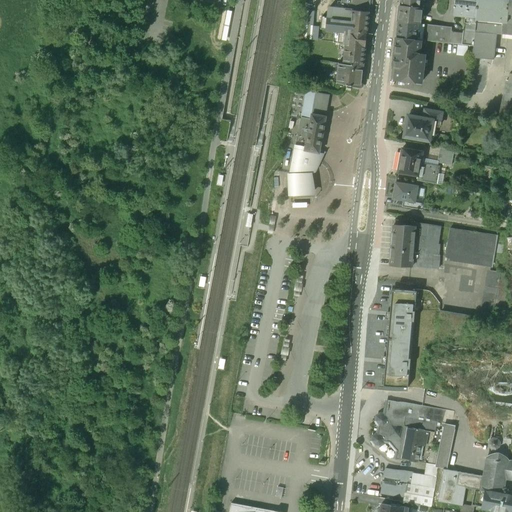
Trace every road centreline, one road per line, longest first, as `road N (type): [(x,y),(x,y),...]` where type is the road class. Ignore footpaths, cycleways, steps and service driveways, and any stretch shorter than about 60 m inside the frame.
road 1 (track): [(150,511),(238,0)]
road 2 (secondary): [(386,0),(335,511)]
